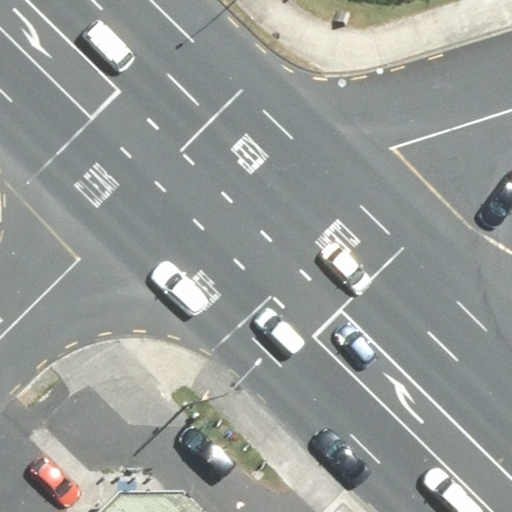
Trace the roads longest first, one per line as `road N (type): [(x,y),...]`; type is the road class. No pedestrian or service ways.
road 1 (primary): [(237,205),(511,478)]
road 2 (primary): [(12,0),(237,205)]
road 3 (unclassified): [(511,109),(237,205)]
road 4 (residential): [(0,336),(57,282),(237,205)]
